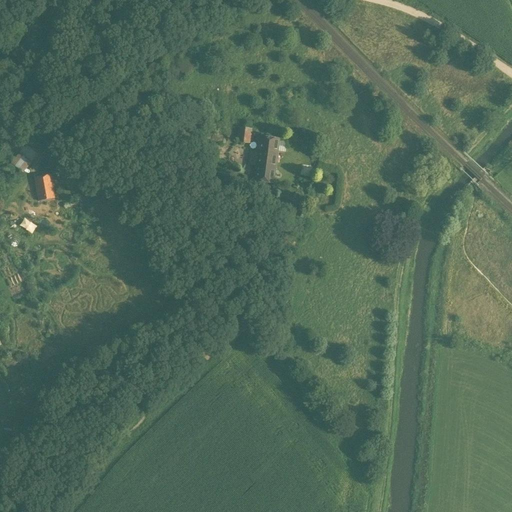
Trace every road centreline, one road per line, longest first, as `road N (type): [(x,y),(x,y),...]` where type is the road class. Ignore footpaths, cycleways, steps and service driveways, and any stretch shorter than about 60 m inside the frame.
road 1 (track): [(0,132),(25,146),(41,142),(60,121),(88,116),(224,150),(231,96)]
road 2 (track): [(375,0),(426,16),(511,73)]
